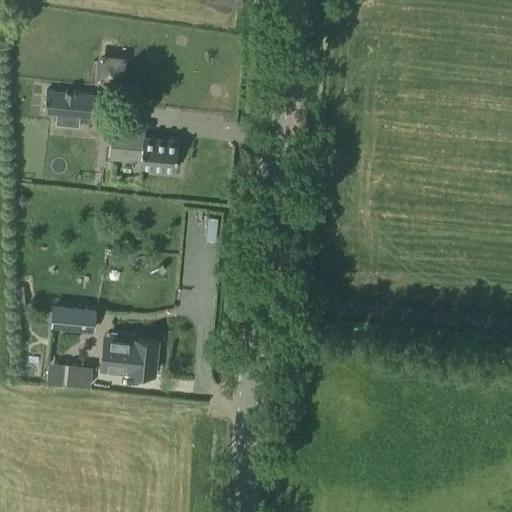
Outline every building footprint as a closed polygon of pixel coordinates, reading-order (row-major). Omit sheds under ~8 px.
[(100,59),(98,81),(120,83),(122,60),(100,59)] [(46,89),(43,112),(91,117),(93,94),(46,89)] [(174,171),(178,139),(142,136),(142,133),(112,130),(109,157),(125,159),(125,157),(140,158),(139,167),(174,171)] [(15,310),(25,309),(24,289),(14,289),(15,310)] [(54,306),(53,324),(52,326),(92,330),(94,310),(54,306)] [(158,340),(135,338),(135,334),(112,331),(108,372),(125,374),(125,370),(154,373),(158,340)] [(68,364),(68,370),(66,383),(90,386),(92,366),(68,364)]
